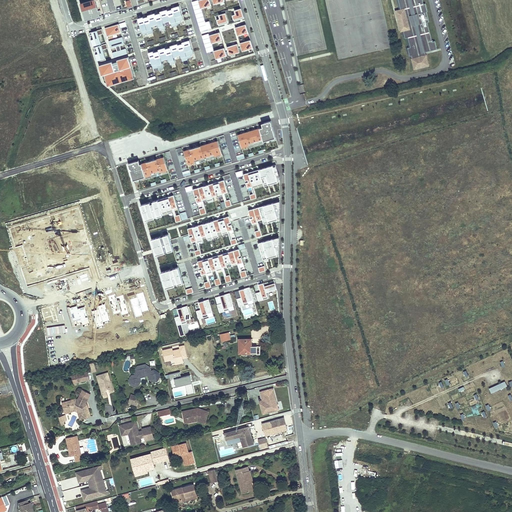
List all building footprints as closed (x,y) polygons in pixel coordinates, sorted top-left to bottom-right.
[(210,0),(198,0),(201,8),(212,5),(210,0)] [(397,0),(399,8),(398,8),(401,18),(400,18),(402,28),(401,28),(402,29),(404,36),(406,36),(409,45),(406,46),(408,54),(409,53),(412,66),(426,63),(423,50),(435,47),(433,39),(430,40),(426,20),(427,20),(425,10),(426,10),(424,2),(422,2),(421,0),(397,0)] [(180,7),(139,17),(143,34),(153,32),(151,25),(159,24),(160,30),(165,29),(163,22),(170,20),(172,24),(183,22),(180,7)] [(234,10),(235,14),(232,15),(234,20),(244,17),(241,8),(234,10)] [(217,15),(219,24),(228,22),(226,13),(217,15)] [(107,35),(121,32),(119,24),(105,28),(107,35)] [(237,35),(248,32),(246,24),(235,27),(237,35)] [(105,60),(98,30),(90,32),(97,62),(105,60)] [(113,40),(116,51),(121,49),(119,45),(124,43),(123,37),(113,40)] [(242,51),(253,48),(251,39),(240,43),(242,51)] [(190,42),(167,48),(171,64),(175,63),(173,56),(181,54),(183,60),(191,58),(189,50),(192,49),(190,42)] [(237,43),(227,47),(229,55),(240,51),(237,43)] [(215,58),(226,57),(225,48),(214,49),(215,58)] [(153,67),(162,65),(161,59),(166,58),(164,50),(159,51),(159,54),(155,55),(154,51),(150,52),(153,67)] [(107,85),(134,77),(128,56),(101,64),(107,85)] [(199,69),(205,67),(202,60),(196,62),(199,69)] [(113,85),(116,94),(137,87),(135,79),(113,85)] [(237,133),(240,147),(249,145),(248,142),(275,136),(271,119),(260,122),(261,127),(237,133)] [(225,163),(231,162),(225,139),(219,141),(225,163)] [(245,158),(242,148),(238,149),(235,139),(233,140),(237,160),(245,158)] [(195,162),(194,159),(221,153),(218,140),(183,149),(186,164),(195,162)] [(164,157),(157,159),(161,172),(168,170),(164,157)] [(157,159),(152,161),(156,174),(161,172),(157,159)] [(140,160),(129,164),(134,181),(146,177),(142,164),(141,164),(140,160)] [(152,161),(147,162),(151,175),(156,174),(152,161)] [(147,162),(142,164),(146,177),(151,175),(147,162)] [(256,198),(254,187),(279,183),(276,163),(244,168),(249,199),(256,198)] [(229,175),(223,177),(228,191),(234,190),(229,175)] [(224,180),(219,182),(223,194),(228,192),(224,180)] [(219,182),(214,183),(218,195),(218,197),(223,195),(223,194),(219,182)] [(214,183),(209,185),(213,197),(218,195),(214,183)] [(209,185),(204,186),(208,198),(207,198),(208,201),(213,199),(213,197),(209,185)] [(204,186),(199,188),(202,200),(203,200),(207,198),(208,198),(204,186)] [(199,188),(194,189),(195,196),(198,195),(199,197),(196,198),(198,203),(203,201),(203,200),(202,200),(199,188)] [(174,195),(169,197),(172,209),(173,209),(178,207),(174,195)] [(169,197),(164,198),(168,212),(173,210),(173,209),(172,209),(169,197)] [(164,198),(159,200),(163,213),(168,212),(164,198)] [(159,200),(153,201),(158,217),(163,215),(163,213),(159,200)] [(255,237),(262,235),(259,223),(281,218),(277,201),(248,208),(255,237)] [(151,202),(141,205),(146,220),(155,218),(151,202)] [(230,216),(224,218),(229,232),(234,230),(230,216)] [(224,218),(219,219),(223,231),(222,231),(224,235),(229,233),(228,232),(229,232),(224,218)] [(219,219),(214,221),(218,232),(222,231),(223,231),(219,219)] [(214,221),(209,223),(213,237),(219,236),(218,232),(214,221)] [(209,223),(204,224),(207,235),(208,239),(213,237),(209,223)] [(204,224),(199,226),(202,237),(207,235),(204,224)] [(199,226),(194,227),(198,241),(198,242),(203,240),(202,237),(199,226)] [(194,227),(188,229),(190,235),(193,234),(194,236),(191,237),(192,242),(198,241),(194,227)] [(169,234),(164,236),(169,252),(174,250),(169,234)] [(161,237),(152,240),(156,256),(166,253),(161,237)] [(273,239),(259,243),(264,260),(278,255),(278,253),(274,240),(273,239)] [(239,249),(234,251),(238,263),(238,264),(244,263),(242,257),(239,258),(239,256),(241,255),(239,249)] [(234,251),(229,252),(233,264),(238,263),(234,251)] [(229,252),(224,254),(227,266),(228,267),(233,266),(233,264),(229,252)] [(224,254),(219,255),(222,267),(227,266),(224,254)] [(219,255),(214,257),(217,269),(218,270),(223,269),(222,267),(219,255)] [(214,257),(209,258),(212,271),(217,269),(214,257)] [(209,258),(204,260),(208,274),(213,272),(212,271),(209,258)] [(204,260),(198,262),(200,268),(202,267),(203,269),(201,270),(202,275),(208,274),(204,260)] [(179,267),(174,269),(178,284),(183,283),(179,267)] [(171,270),(162,273),(166,288),(175,285),(171,270)] [(261,292),(257,293),(259,301),(269,298),(267,293),(277,290),(275,284),(265,287),(264,283),(259,285),(261,292)] [(242,298),(237,299),(240,307),(250,304),(249,301),(253,299),(250,287),(240,290),(242,298)] [(222,303),(218,305),(220,313),(230,310),(229,307),(234,305),(230,293),(220,296),(222,303)] [(201,310),(197,311),(199,319),(209,316),(208,313),(213,312),(209,300),(199,303),(201,310)] [(180,316),(175,318),(178,326),(188,323),(187,319),(191,318),(188,306),(177,309),(180,316)] [(230,334),(221,336),(223,343),(231,341),(230,334)] [(251,339),(239,339),(239,353),(251,353),(251,354),(260,354),(260,346),(251,346),(251,339)] [(130,381),(131,385),(136,388),(139,387),(142,382),(141,379),(148,377),(149,380),(155,383),(158,382),(161,378),(160,373),(155,371),(152,371),(151,368),(146,365),(138,367),(140,374),(132,376),(130,381)] [(88,373),(73,378),(75,386),(91,381),(88,373)] [(97,377),(103,395),(106,394),(105,390),(108,389),(109,389),(110,387),(108,382),(110,382),(107,373),(97,377)] [(180,373),(170,376),(173,389),(186,386),(188,396),(195,394),(190,376),(182,378),(180,373)] [(507,381),(491,389),(493,393),(509,386),(507,381)] [(279,411),(274,390),(261,393),(262,398),(265,397),(266,402),(268,401),(268,404),(267,405),(266,405),(266,404),(261,405),(263,411),(267,410),(268,414),(279,411)] [(88,399),(80,395),(77,401),(75,403),(71,400),(67,401),(69,409),(73,409),(74,412),(77,413),(79,421),(90,418),(88,408),(83,410),(82,406),(84,403),(85,404),(88,399)] [(67,401),(65,401),(65,403),(68,413),(74,412),(73,409),(69,409),(67,401)] [(211,412),(201,409),(200,411),(197,410),(185,412),(187,419),(192,418),(193,422),(197,421),(202,422),(208,424),(211,412)] [(281,426),(279,420),(269,423),(271,429),(281,426)] [(155,440),(152,427),(143,429),(143,431),(139,432),(137,431),(134,422),(119,426),(122,436),(129,434),(131,445),(138,443),(138,445),(143,444),(142,439),(146,438),(147,442),(155,440)] [(281,426),(271,429),(273,435),(282,432),(281,426)] [(250,428),(228,435),(230,442),(241,439),(244,448),(255,445),(250,428)] [(266,436),(257,439),(260,448),(268,446),(266,436)] [(80,450),(77,437),(66,439),(70,457),(75,456),(76,463),(84,461),(83,458),(86,457),(85,454),(83,454),(80,455),(79,450),(80,450)] [(155,463),(170,459),(167,448),(151,452),(152,453),(131,459),(135,472),(148,468),(147,466),(150,466),(155,464),(155,463)] [(249,466),(236,470),(237,474),(240,474),(242,484),(240,485),(242,494),(251,492),(249,482),(251,482),(253,481),(249,466)] [(96,468),(76,474),(79,484),(92,480),(94,488),(82,492),(85,501),(104,496),(103,493),(106,492),(100,470),(97,471),(96,468)] [(215,470),(209,472),(212,482),(218,481),(215,470)] [(194,485),(172,491),(175,501),(187,498),(187,500),(198,497),(194,485)] [(27,501),(20,504),(22,511),(33,511),(31,503),(28,504),(27,501)] [(96,502),(83,506),(84,510),(86,509),(87,510),(89,510),(90,511),(98,509),(99,511),(101,510),(106,509),(107,508),(105,504),(98,506),(96,502)]
